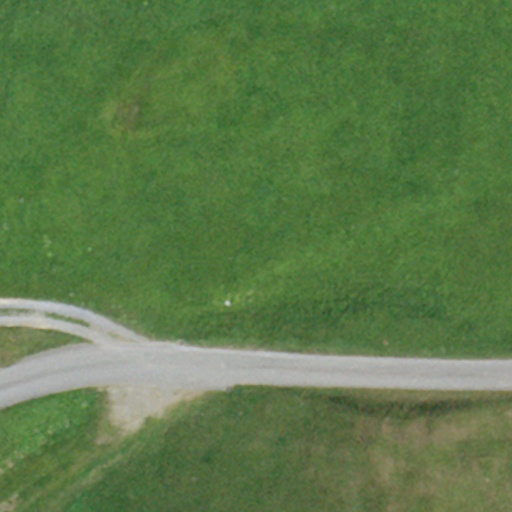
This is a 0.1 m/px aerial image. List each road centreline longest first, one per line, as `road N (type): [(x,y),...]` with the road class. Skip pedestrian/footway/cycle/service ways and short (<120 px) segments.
road 1 (track): [(0,388),(33,372),(134,360),(511,372)]
road 2 (track): [(134,360),(88,322),(0,314)]
